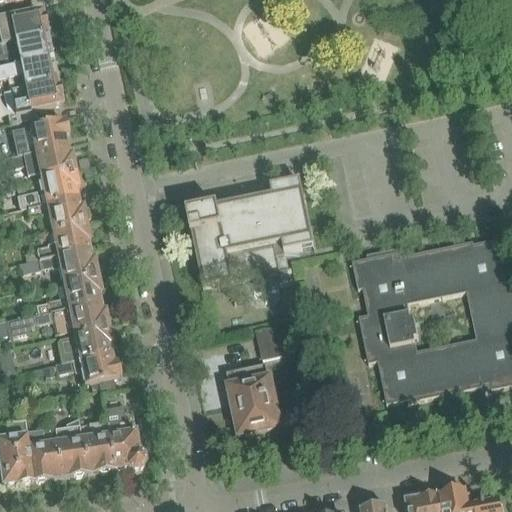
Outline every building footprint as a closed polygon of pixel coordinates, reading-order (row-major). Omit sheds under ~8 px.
[(0,0),(0,15),(3,15),(2,7),(36,0),(0,0)] [(42,21),(41,15),(10,22),(10,20),(0,22),(0,48),(46,39),(45,33),(47,30),(46,24),(42,21)] [(0,73),(51,63),(49,52),(51,52),(49,42),(47,42),(46,39),(0,48),(0,73)] [(51,63),(0,73),(0,85),(6,84),(9,96),(14,95),(56,86),(55,83),(58,82),(55,72),(53,73),(51,63)] [(9,96),(3,97),(8,121),(61,109),(60,103),(62,100),(61,94),(57,91),(56,86),(14,95),(9,96)] [(28,133),(12,136),(17,161),(66,151),(64,141),(68,141),(64,125),(28,133)] [(58,182),(76,178),(71,158),(68,159),(66,151),(0,164),(0,175),(25,171),(27,180),(38,178),(39,182),(57,178),(58,182)] [(36,197),(18,201),(21,214),(27,213),(77,202),(76,194),(79,193),(76,178),(58,182),(57,178),(39,182),(43,199),(37,201),(36,197)] [(192,238),(204,293),(280,277),(281,277),(275,249),(283,247),(285,257),(315,251),(301,184),(271,190),(273,200),(218,211),(218,210),(218,207),(187,213),(187,216),(191,238),(192,238)] [(77,202),(27,213),(29,222),(47,218),(50,233),(51,237),(69,233),(68,230),(86,226),(86,225),(90,223),(87,211),(83,211),(82,210),(79,211),(77,202)] [(48,253),(36,255),(36,256),(38,265),(89,254),(87,245),(90,245),(87,230),(86,226),(68,230),(69,233),(51,237),(53,249),(47,251),(48,253)] [(511,285),(506,287),(498,244),(482,247),(474,249),(474,247),(405,261),(401,262),(402,264),(394,266),(393,259),(353,267),(359,295),(363,294),(369,320),(359,322),(369,368),(378,366),(387,409),(411,404),(411,407),(484,392),(483,389),(491,388),(492,395),(511,390),(511,285)] [(80,285),(98,282),(94,262),(90,263),(89,254),(38,265),(26,267),(20,269),(22,279),(50,273),(51,274),(58,273),(61,285),(79,282),(80,285)] [(24,259),(26,267),(38,265),(36,256),(24,259)] [(37,319),(100,306),(98,298),(101,297),(98,282),(80,285),(79,282),(61,285),(65,303),(47,307),(47,308),(35,311),(37,319)] [(37,319),(0,327),(0,340),(7,339),(7,342),(34,336),(33,332),(52,328),(54,340),(58,339),(72,336),(72,338),(90,334),(91,337),(109,333),(108,330),(105,314),(102,315),(100,306),(37,319)] [(295,356),(289,331),(257,337),(263,363),(295,356)] [(59,344),(56,348),(60,369),(111,358),(109,350),(112,349),(109,333),(91,337),(90,334),(72,338),(73,341),(59,344)] [(60,369),(42,373),(44,379),(44,383),(73,377),(74,380),(81,378),(84,390),(90,388),(97,387),(98,395),(99,399),(116,395),(113,383),(119,382),(116,366),(113,367),(111,358),(60,369)] [(226,377),(240,439),(281,431),(270,382),(268,382),(266,369),(226,377)] [(127,418),(104,421),(105,427),(112,474),(115,473),(117,475),(122,474),(124,472),(126,472),(132,476),(139,475),(144,468),(143,461),(137,458),(134,436),(133,436),(132,432),(130,432),(127,418)] [(147,418),(140,419),(141,430),(149,429),(147,418)] [(56,445),(54,445),(59,481),(73,479),(76,481),(81,481),(82,478),(86,478),(79,431),(78,424),(65,431),(65,432),(54,434),(56,445)] [(16,488),(59,481),(52,436),(50,437),(50,435),(26,438),(24,427),(0,430),(0,485),(0,487),(2,488),(2,490),(3,490),(5,491),(15,490),(16,488)] [(79,431),(86,478),(99,476),(108,474),(112,474),(105,427),(79,431)] [(466,495),(440,500),(442,511),(498,511),(497,504),(486,506),(486,505),(481,506),(481,507),(471,509),(470,504),(468,504),(466,496),(466,495)] [(442,511),(440,500),(408,506),(408,511),(442,511)]
